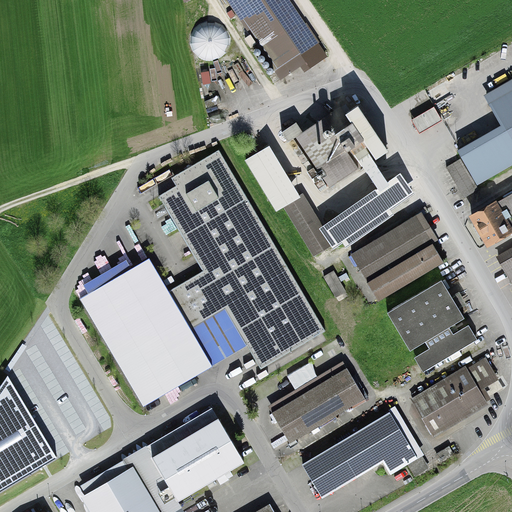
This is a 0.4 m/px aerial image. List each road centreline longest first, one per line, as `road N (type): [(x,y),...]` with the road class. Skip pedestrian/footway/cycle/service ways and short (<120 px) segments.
road 1 (residential): [(511,324),(372,95),(342,86),(147,156),(62,286),(60,305),(135,433)]
road 2 (residential): [(135,433),(209,393),(230,396),(298,511)]
road 3 (track): [(147,156),(0,213)]
road 4 (residential): [(135,433),(6,511)]
road 5 (unknown): [(408,154),(459,125),(468,99),(511,72)]
road 6 (unclassified): [(511,453),(399,511)]
